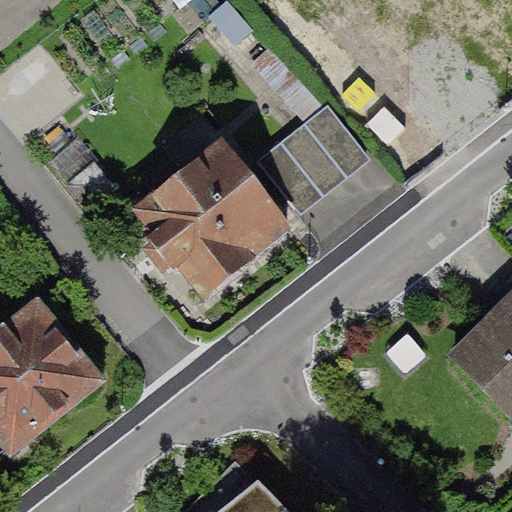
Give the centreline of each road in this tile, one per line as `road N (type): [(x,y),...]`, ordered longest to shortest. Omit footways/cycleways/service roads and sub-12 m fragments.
road 1 (residential): [(243,374),(511,167)]
road 2 (residential): [(208,402),(0,149)]
road 3 (residential): [(243,374),(381,511)]
road 4 (residential): [(66,511),(208,402)]
